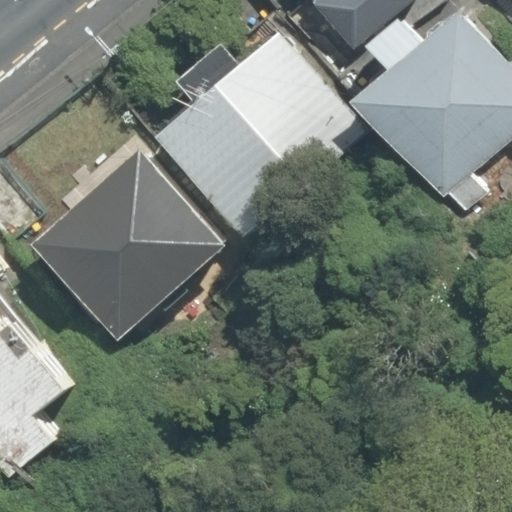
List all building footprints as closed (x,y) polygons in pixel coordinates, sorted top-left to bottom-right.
[(326,0),(351,29),(366,47),(423,0),(326,0)] [(444,11),(406,42),(427,67),(391,98),(475,199),(511,168),(511,27),(496,8),(464,35),(444,11)] [(169,128),(255,233),(386,127),(300,22),(169,128)] [(247,243),(164,140),(49,233),(132,336),(247,243)] [(26,299),(14,308),(0,288),(0,285),(13,276),(0,257),(0,440),(4,445),(25,475),(76,438),(54,408),(76,392),(88,383),(26,299)]
